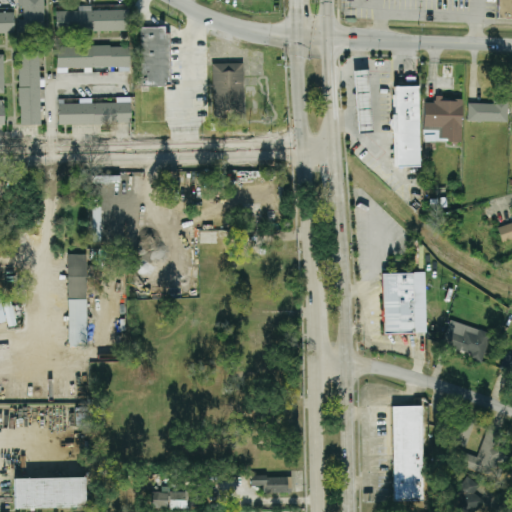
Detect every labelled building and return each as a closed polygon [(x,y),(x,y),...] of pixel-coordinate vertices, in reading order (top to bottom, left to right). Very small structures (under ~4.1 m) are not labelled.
[(43,0),(18,0),(19,9),(22,9),(23,28),(45,27),(43,0)] [(511,0),(497,0),(497,19),(511,19),(511,0)] [(56,10),(56,32),(129,31),(128,10),(91,11),(91,9),(56,10)] [(0,12),(0,33),(14,34),(14,12),(0,12)] [(140,28),(141,87),(170,86),(168,27),(140,28)] [(57,69),(130,67),(129,46),(56,48),(57,69)] [(41,125),(40,52),(19,52),(20,125),(41,125)] [(213,64),(214,119),(245,118),(243,63),(213,64)] [(371,132),(369,70),(354,71),(357,132),(371,132)] [(393,87),(417,86),(419,167),(393,167),(392,133),(391,133),(390,115),(394,115),(394,108),(392,108),(391,95),(393,95),(393,87)] [(424,103),(433,103),(433,101),(435,101),(435,96),(441,96),(441,99),(462,99),(460,142),(446,142),(446,139),(438,139),(438,131),(423,130),(424,103)] [(467,103),(467,120),(507,122),(507,101),(493,100),(493,104),(467,103)] [(130,102),(58,104),(58,125),(131,124),(130,102)] [(497,228),(511,222),(511,238),(502,243),(497,228)] [(67,255),(68,346),(87,345),(86,255),(67,255)] [(382,274),(413,273),(413,276),(418,276),(419,325),(414,325),(414,334),(383,334),(382,274)] [(0,323),(7,321),(8,327),(17,325),(11,302),(2,304),(0,297),(0,296),(0,323)] [(449,320),(489,333),(480,363),(469,359),(470,354),(442,344),(449,320)] [(500,369),(511,373),(511,356),(505,354),(500,369)] [(391,406),(393,501),(423,500),(421,406),(391,406)] [(451,442),(467,447),(473,423),(457,419),(451,442)] [(263,493),(291,492),(290,476),(251,477),(251,486),(263,486),(263,493)] [(14,479),(14,509),(85,508),(84,478),(14,479)] [(461,511),(473,511),(484,511),(483,496),(478,496),(477,480),(464,481),(465,487),(460,487),(461,511)] [(188,492),(152,491),(152,508),(187,509),(188,492)]
